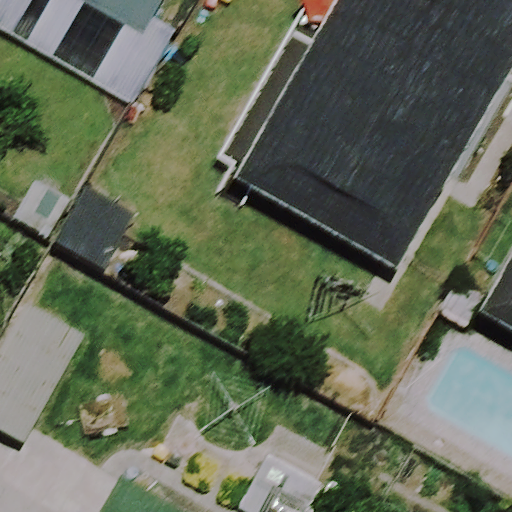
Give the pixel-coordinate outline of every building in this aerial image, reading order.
[(154,0),(0,0),(0,34),(122,112),(168,40),(140,22),(154,0)] [(511,56),(511,0),(281,0),(191,166),(392,276),(511,56)] [(511,257),(478,320),(511,338),(511,257)] [(88,323),(35,293),(0,353),(0,437),(17,448),(88,323)] [(187,511),(121,473),(98,511),(88,511),(79,508),(76,511),(187,511)]
